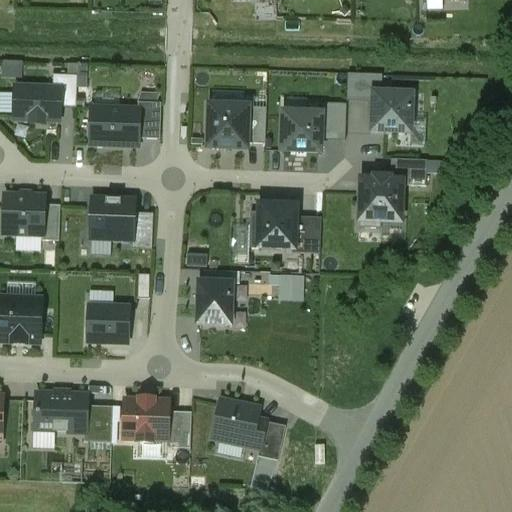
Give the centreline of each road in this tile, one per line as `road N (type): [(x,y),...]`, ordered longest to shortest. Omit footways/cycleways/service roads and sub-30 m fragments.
road 1 (residential): [(366,439),(511,189)]
road 2 (residential): [(366,439),(242,378),(160,366)]
road 3 (residential): [(169,169),(160,366)]
road 4 (residential): [(169,169),(0,160)]
road 5 (residential): [(178,0),(169,169)]
road 6 (residential): [(160,366),(0,363)]
road 7 (residential): [(307,174),(169,169)]
